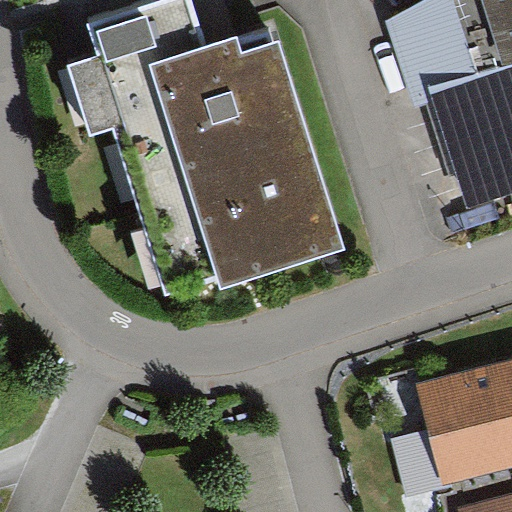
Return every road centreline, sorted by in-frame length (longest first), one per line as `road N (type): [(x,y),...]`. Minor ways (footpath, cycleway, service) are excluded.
road 1 (residential): [(115,339),(53,289),(27,237),(0,82)]
road 2 (residential): [(511,257),(291,331)]
road 3 (residential): [(291,331),(334,511)]
road 4 (residential): [(291,331),(207,352),(115,339)]
road 5 (residential): [(115,339),(58,458)]
